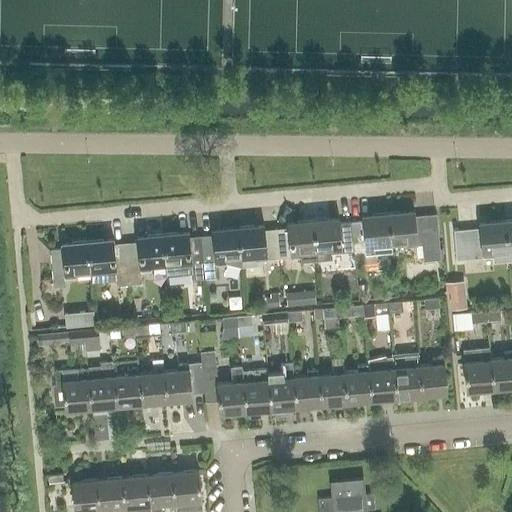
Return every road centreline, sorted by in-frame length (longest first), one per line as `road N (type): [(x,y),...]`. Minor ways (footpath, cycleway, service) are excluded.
road 1 (residential): [(511,151),(0,147)]
road 2 (residential): [(230,511),(221,436),(511,411)]
